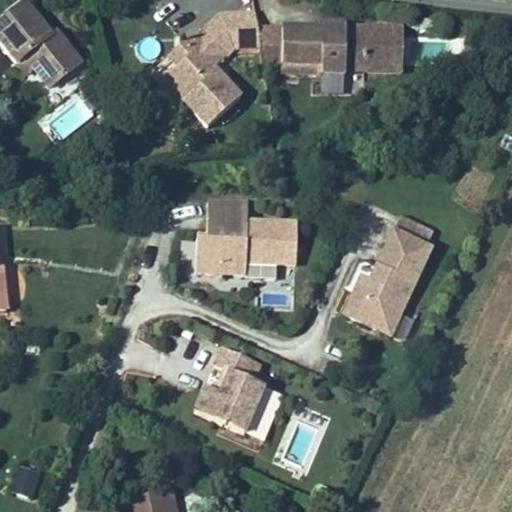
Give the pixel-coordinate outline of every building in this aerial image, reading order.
[(70,47),(48,16),(13,41),(35,73),(44,66),(53,79),(66,98),(99,76),(76,43),(70,47)] [(211,71),(223,60),(231,53),(255,51),(252,16),(219,19),(201,35),(185,48),(191,55),(174,70),(163,80),(182,102),(179,105),(202,131),(237,101),(211,71)] [(405,69),(404,25),(323,25),(323,30),(283,30),(283,65),(322,65),(322,76),(347,75),(347,69),(405,69)] [(322,65),(283,65),(283,76),(322,76),(322,65)] [(44,66),(35,73),(44,86),(53,79),(44,66)] [(42,123),(61,145),(95,115),(75,93),(42,123)] [(204,283),(254,282),(254,270),(304,269),(303,228),(253,229),(253,211),(212,212),(213,250),(203,250),(204,283)] [(409,215),(402,231),(436,246),(443,230),(409,215)] [(19,231),(5,232),(9,269),(23,268),(19,231)] [(411,315),(440,248),(436,246),(402,231),(379,283),(374,295),(365,292),(355,315),(393,332),(402,311),(411,315)] [(5,232),(0,232),(0,316),(28,314),(23,268),(9,269),(5,232)] [(371,279),(365,292),(374,295),(379,283),(371,279)] [(402,336),(411,315),(402,311),(393,332),(402,336)] [(275,371),(235,355),(228,373),(239,377),(230,399),(220,394),(210,420),(261,440),(279,392),(268,388),(275,371)] [(239,377),(228,373),(220,394),(230,399),(239,377)] [(31,503),(40,479),(18,471),(9,495),(31,503)] [(187,511),(184,499),(141,510),(140,511),(187,511)]
